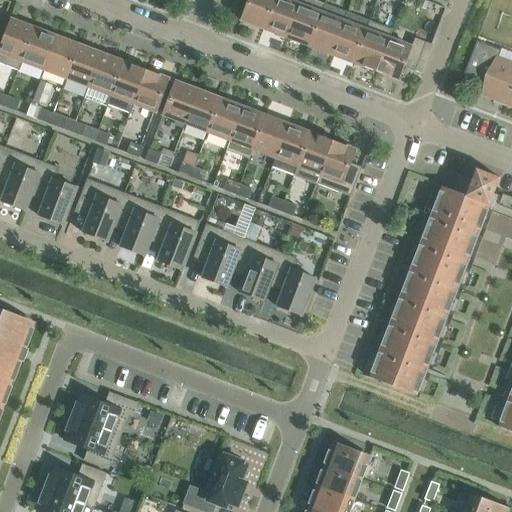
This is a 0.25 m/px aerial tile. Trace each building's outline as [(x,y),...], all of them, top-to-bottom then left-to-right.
[(275,0),(248,0),(241,21),(264,30),(275,0)] [(286,38),(300,0),(275,0),(264,30),(286,38)] [(311,0),(300,0),(286,38),(309,47),(325,5),(311,0)] [(347,13),(325,5),(310,45),(309,47),(331,55),(340,33),(341,29),(347,13)] [(347,13),(331,55),(354,64),(366,31),(370,22),(347,13)] [(34,29),(11,20),(0,49),(0,64),(19,72),(22,63),(22,62),(34,29)] [(389,40),(393,31),(370,22),(366,31),(354,64),(376,72),(389,39),(389,40)] [(44,71),(57,38),(34,29),(22,62),(22,63),(44,71)] [(57,38),(44,71),(66,79),(79,46),(57,38)] [(389,39),(376,72),(399,81),(404,68),(415,72),(426,43),(415,39),(411,48),(389,40),(389,39)] [(464,75),(466,75),(487,83),(483,96),(511,107),(511,64),(498,59),(501,51),(476,41),(464,75)] [(79,46),(66,79),(89,88),(101,55),(79,46)] [(111,96),(124,63),(101,55),(89,88),(111,96)] [(130,114),(134,105),(146,72),(124,63),(111,96),(108,105),(130,114)] [(134,105),(157,114),(169,81),(146,72),(134,105)] [(4,81),(1,93),(21,99),(25,87),(4,81)] [(42,82),(35,101),(43,104),(50,85),(42,82)] [(198,91),(175,83),(163,116),(186,125),(198,91)] [(186,125),(208,133),(221,100),(198,91),(186,125)] [(8,97),(0,94),(0,105),(4,107),(8,97)] [(4,107),(16,112),(20,102),(8,97),(4,107)] [(230,142),(243,109),(221,100),(208,133),(230,142)] [(250,158),(253,150),(265,117),(243,109),(230,142),(227,150),(250,158)] [(53,114),(42,110),(38,120),(49,125),(53,114)] [(49,125),(61,129),(65,118),(53,114),(49,125)] [(265,117),(253,150),(275,159),(288,125),(265,117)] [(18,120),(15,128),(23,131),(23,132),(27,123),(18,120)] [(310,134),(288,125),(275,159),(272,168),(294,176),(310,134)] [(98,131),(87,127),(83,137),(94,142),(98,131)] [(94,142),(106,146),(110,136),(98,131),(94,142)] [(317,185),(333,142),(310,134),(294,176),(317,185)] [(317,185),(351,197),(362,168),(351,164),(356,151),(333,142),(317,185)] [(127,154),(139,159),(143,148),(131,144),(127,154)] [(26,212),(33,192),(32,192),(43,163),(6,149),(0,164),(0,179),(9,183),(2,203),(26,212)] [(98,150),(93,163),(105,168),(110,154),(98,150)] [(149,150),(145,161),(158,166),(162,155),(149,150)] [(33,192),(47,198),(39,217),(63,226),(77,189),(55,180),(59,169),(43,163),(32,192),(33,192)] [(195,168),(182,163),(178,173),(191,178),(195,168)] [(191,178),(203,183),(207,172),(195,168),(191,178)] [(441,186),(368,378),(417,396),(500,178),(476,168),(465,195),(441,186)] [(125,194),(87,180),(76,209),(91,214),(83,234),(107,243),(115,223),(114,223),(125,194)] [(175,180),(172,190),(177,192),(181,190),(183,183),(175,180)] [(240,185),(227,180),(223,190),(236,195),(240,185)] [(507,198),(502,197),(494,226),(504,229),(508,214),(511,214),(511,184),(507,198)] [(236,195),(248,200),(252,189),(240,185),(236,195)] [(279,197),(300,199),(301,189),(280,186),(279,197)] [(252,225),(264,198),(252,193),(241,220),(252,225)] [(115,223),(128,229),(121,248),(145,257),(152,238),(151,237),(162,208),(125,194),(114,223),(115,223)] [(285,202),(273,197),(269,208),(281,212),(285,202)] [(281,212),(293,217),(297,206),(285,202),(281,212)] [(152,238),(166,243),(158,262),(182,271),(201,223),(162,208),(151,237),(152,238)] [(293,224),(288,235),(299,239),(303,228),(293,224)] [(244,239),(206,225),(195,254),(210,260),(202,279),(226,288),(234,269),(233,268),(244,239)] [(264,302),(271,283),(270,283),(281,254),(244,239),(233,268),(234,269),(247,274),(240,293),(264,302)] [(297,260),(281,254),(270,283),(271,283),(285,288),(277,308),(301,317),(315,279),(293,271),(297,260)] [(0,416),(35,325),(0,311),(0,416)] [(511,389),(498,427),(511,432),(511,389)] [(71,417),(121,436),(129,415),(133,416),(138,404),(110,393),(106,404),(82,395),(79,404),(77,403),(71,417)] [(163,416),(151,411),(147,421),(160,426),(163,416)] [(108,470),(121,436),(71,417),(66,431),(68,432),(65,440),(89,449),(84,461),(108,470)] [(324,465),(362,479),(370,458),(332,444),(324,465)] [(248,465),(220,454),(206,492),(191,487),(184,504),(206,511),(213,511),(217,503),(232,508),(234,503),(238,505),(245,484),(242,483),(248,465)] [(49,475),(44,489),(85,505),(94,508),(102,487),(107,474),(83,465),(79,477),(55,468),(51,476),(49,475)] [(317,485),(354,500),(362,479),(324,465),(317,485)] [(401,470),(394,488),(403,492),(410,473),(401,470)] [(431,481),(424,500),(433,503),(440,485),(431,481)] [(309,506),(325,511),(349,511),(354,500),(317,485),(309,506)] [(126,505),(136,509),(143,490),(133,486),(126,505)] [(41,504),(37,511),(92,511),(94,508),(85,505),(44,489),(39,504),(41,504)] [(393,490),(386,508),(395,511),(402,494),(393,490)] [(437,511),(451,511),(456,499),(440,494),(435,511),(437,511)] [(168,511),(172,502),(150,495),(144,511),(168,511)] [(465,511),(508,511),(509,511),(471,497),(465,511)]
